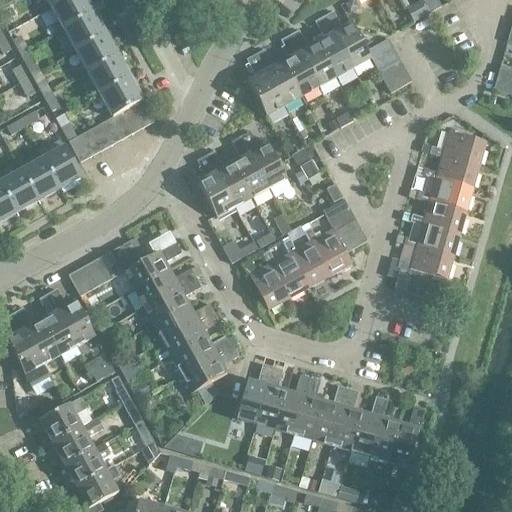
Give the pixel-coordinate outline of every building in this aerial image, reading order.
[(46,0),(52,11),(71,0),(46,0)] [(71,0),(52,11),(64,32),(93,16),(84,0),(71,0)] [(4,8),(0,10),(0,21),(3,27),(12,22),(4,8)] [(332,13),(323,18),(353,71),(371,61),(367,53),(351,26),(342,30),(332,13)] [(64,32),(76,54),(105,37),(93,16),(64,32)] [(324,40),(316,45),(336,80),(353,71),(323,18),(315,23),(324,40)] [(298,32),(289,37),(318,90),(336,80),(316,45),(308,49),(298,32)] [(76,54),(88,75),(117,59),(105,37),(76,54)] [(290,59),(281,64),(301,99),(318,90),(289,37),(280,42),(290,59)] [(4,38),(0,40),(0,51),(3,57),(11,52),(4,38)] [(20,57),(28,52),(21,38),(12,43),(20,57)] [(367,53),(371,61),(373,65),(394,53),(394,52),(388,41),(367,53)] [(264,51),(255,56),(284,109),(301,99),(281,64),(273,68),(264,51)] [(28,52),(20,57),(27,71),(36,66),(28,52)] [(379,76),(400,64),(394,53),(373,65),(379,76)] [(266,118),(284,109),(255,56),(246,61),(255,78),(246,83),(266,118)] [(88,75),(100,97),(129,81),(117,59),(88,75)] [(385,86),(406,74),(400,64),(379,76),(385,86)] [(19,87),(28,82),(20,68),(11,72),(19,87)] [(511,72),(500,69),(497,80),(511,84),(511,72)] [(406,74),(385,86),(391,96),(412,84),(406,74)] [(511,97),(511,84),(497,80),(494,92),(511,97)] [(44,100),(52,95),(45,81),(36,86),(44,100)] [(121,114),(132,109),(142,103),(129,81),(100,97),(113,119),(121,114)] [(28,82),(19,87),(27,101),(36,96),(28,82)] [(52,95),(44,100),(52,114),(60,109),(52,95)] [(132,109),(143,130),(154,124),(142,103),(132,109)] [(143,130),(132,109),(121,114),(133,135),(143,130)] [(20,122),(25,130),(39,122),(34,114),(20,122)] [(133,135),(121,114),(113,119),(111,120),(122,141),(133,135)] [(69,143),(77,139),(64,116),(55,120),(68,144),(69,143)] [(101,126),(112,147),(122,141),(111,120),(101,126)] [(25,130),(20,122),(6,130),(11,138),(25,130)] [(332,135),(339,131),(334,123),(327,126),(332,135)] [(90,132),(102,152),(112,147),(101,126),(90,132)] [(80,137),(91,158),(102,152),(90,132),(80,137)] [(432,149),(430,154),(481,168),(488,145),(450,134),(444,153),(432,149)] [(249,135),(240,139),(269,191),(287,181),(267,146),(258,151),(249,135)] [(80,137),(77,139),(69,143),(81,164),(91,158),(80,137)] [(240,161),(232,165),(252,200),(269,191),(240,139),(231,144),(240,161)] [(65,149),(42,161),(59,191),(82,178),(65,149)] [(215,153),(206,158),(234,210),(252,200),(232,165),(224,170),(215,153)] [(426,171),(424,177),(474,191),(481,168),(430,154),(430,157),(442,161),(438,175),(426,171)] [(216,220),(234,210),(206,158),(196,163),(206,180),(197,185),(216,220)] [(42,161),(21,174),(37,203),(59,191),(42,161)] [(311,163),(300,169),(302,173),(307,182),(319,176),(311,163)] [(307,182),(302,173),(294,177),(299,187),(307,182)] [(0,187),(15,215),(37,203),(21,174),(0,185),(0,187)] [(419,195),(418,199),(468,213),(474,191),(424,177),(423,179),(435,183),(431,198),(419,195)] [(0,223),(15,215),(0,187),(0,223)] [(326,192),(333,206),(343,200),(335,187),(326,192)] [(413,217),(411,222),(461,236),(468,213),(418,199),(417,202),(429,205),(424,221),(413,217)] [(328,224),(349,212),(344,201),(322,213),(328,224)] [(332,231),(334,234),(355,222),(349,212),(328,224),(332,231)] [(281,216),(272,221),(282,238),(291,233),(281,216)] [(340,245),(361,233),(355,222),(334,234),(340,245)] [(406,240),(404,245),(455,259),(461,236),(411,222),(410,225),(422,228),(417,244),(406,240)] [(332,231),(315,241),(310,231),(306,233),(331,278),(352,266),(346,256),(340,245),(334,234),(332,231)] [(309,244),(295,252),(289,242),(285,244),(310,290),(331,278),(306,233),(303,234),(309,244)] [(361,233),(340,245),(346,256),(367,244),(361,233)] [(256,243),(260,251),(274,243),(270,235),(256,243)] [(121,249),(133,270),(143,264),(132,243),(121,249)] [(240,262),(258,251),(254,244),(235,254),(240,262)] [(288,256),(274,264),(268,253),(264,256),(289,302),(310,290),(285,244),(282,245),(288,256)] [(176,245),(143,264),(133,270),(124,275),(134,292),(169,272),(165,265),(182,256),(176,245)] [(394,292),(406,296),(413,272),(424,275),(436,279),(447,282),(448,282),(455,259),(404,245),(404,247),(415,251),(411,265),(400,261),(397,270),(400,271),(394,292)] [(133,270),(121,249),(110,254),(122,276),(124,275),(133,270)] [(122,276),(110,254),(100,260),(112,282),(122,276)] [(248,280),(249,279),(268,313),(289,302),(264,256),(262,257),(267,267),(254,275),(248,265),(241,268),(248,280)] [(397,270),(400,261),(392,259),(387,277),(397,280),(400,271),(397,270)] [(112,282),(100,260),(89,266),(101,288),(112,282)] [(101,288),(89,266),(79,272),(91,293),(101,288)] [(174,281),(169,272),(134,292),(143,309),(195,280),(191,271),(174,281)] [(91,293),(79,272),(68,278),(80,300),(91,293)] [(417,299),(424,275),(413,272),(406,296),(417,299)] [(429,302),(436,279),(424,275),(417,299),(429,302)] [(440,305),(447,282),(436,279),(429,302),(440,305)] [(188,306),(184,299),(201,290),(195,280),(143,309),(152,326),(188,306)] [(57,292),(48,297),(77,349),(95,339),(75,302),(66,307),(57,292)] [(48,318),(40,323),(60,358),(77,349),(48,297),(39,302),(48,318)] [(193,315),(188,306),(152,326),(162,344),(214,314),(210,306),(193,315)] [(60,358),(40,323),(32,327),(23,311),(14,316),(43,368),(60,358)] [(171,360),(207,340),(203,334),(220,325),(214,314),(162,344),(171,360)] [(6,343),(26,378),(31,388),(49,378),(43,368),(14,316),(5,321),(15,338),(6,343)] [(95,327),(99,334),(111,328),(107,320),(95,327)] [(207,340),(171,360),(181,378),(234,349),(229,340),(227,341),(225,339),(210,347),(207,340)] [(227,377),(222,368),(239,359),(234,349),(181,378),(192,397),(227,377)] [(129,374),(140,368),(134,356),(123,362),(129,374)] [(113,374),(103,357),(86,366),(96,384),(113,374)] [(236,421),(255,427),(272,369),(262,366),(257,385),(247,382),(236,421)] [(286,394),(277,391),(283,372),(272,369),(255,427),(275,432),(286,394)] [(295,396),(286,394),(275,432),(293,437),(310,380),(300,377),(295,396)] [(122,405),(130,400),(118,378),(106,384),(111,393),(114,392),(122,405)] [(323,404),(315,402),(320,383),(310,380),(293,437),(312,443),(323,404)] [(130,391),(136,402),(153,393),(147,382),(130,391)] [(332,407),(323,404),(312,443),(332,448),(349,391),(338,388),(332,407)] [(362,415),(353,413),(358,394),(349,391),(332,448),(350,454),(362,415)] [(370,418),(362,415),(350,454),(369,459),(386,402),(375,399),(370,418)] [(39,423),(51,444),(80,428),(75,418),(85,412),(79,400),(39,423)] [(133,426),(142,422),(130,400),(122,405),(133,426)] [(400,426),(390,423),(396,405),(386,402),(369,459),(389,465),(400,426)] [(408,428),(400,426),(389,465),(408,471),(419,432),(424,413),(413,410),(408,428)] [(80,428),(51,444),(63,466),(92,449),(87,440),(102,431),(97,421),(81,429),(80,428)] [(142,422),(133,426),(145,448),(154,444),(142,422)] [(154,444),(145,448),(146,449),(140,453),(148,467),(160,455),(154,444)] [(75,487),(104,471),(99,462),(110,457),(103,445),(93,451),(92,449),(63,466),(75,487)] [(173,475),(175,469),(178,460),(169,457),(165,473),(173,475)] [(265,463),(252,459),(247,475),(260,479),(265,463)] [(197,480),(201,466),(178,460),(175,469),(198,476),(197,480)] [(223,483),(226,473),(201,466),(197,480),(206,482),(205,486),(215,489),(217,481),(223,483)] [(104,471),(75,487),(88,510),(117,494),(111,483),(119,478),(113,468),(105,473),(104,471)] [(269,469),(265,480),(277,484),(280,472),(269,469)] [(226,473),(223,483),(238,487),(241,477),(226,473)] [(271,496),(273,487),(257,482),(254,492),(271,496)] [(317,495),(320,485),(309,482),(306,492),(317,495)] [(317,495),(336,500),(339,487),(321,482),(320,485),(317,495)] [(273,487),(271,496),(285,500),(284,504),(293,506),(297,493),(273,487)] [(348,503),(355,505),(358,494),(351,492),(348,503)] [(318,510),(321,501),(305,496),(302,506),(318,510)] [(321,501),(318,510),(324,511),(344,511),(346,508),(321,501)] [(135,511),(163,511),(164,510),(138,503),(135,511)] [(392,511),(404,511),(406,507),(395,503),(392,511)]
